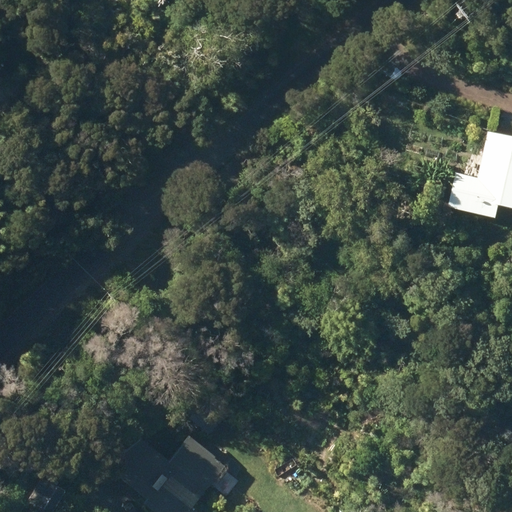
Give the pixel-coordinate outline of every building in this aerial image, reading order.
[(447,180),(440,216),(487,225),(489,214),(511,218),(511,145),(483,139),(474,185),(447,180)] [(200,401),(185,418),(212,442),(227,425),(200,401)] [(511,411),(495,427),(511,444),(511,411)] [(151,500),(148,503),(159,511),(200,511),(233,471),(194,440),(175,464),(149,443),(122,478),(151,500)] [(55,483),(39,508),(44,511),(58,511),(71,493),(55,483)]
